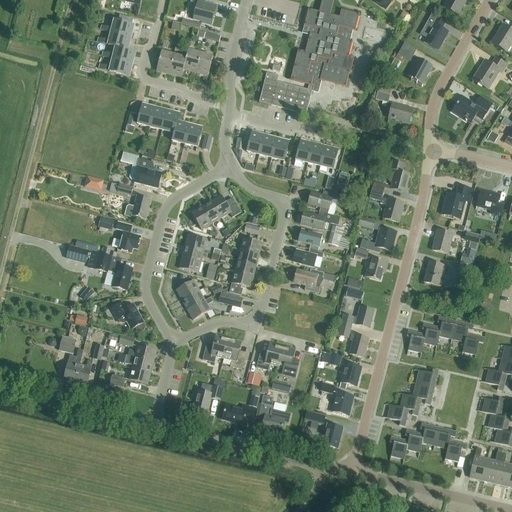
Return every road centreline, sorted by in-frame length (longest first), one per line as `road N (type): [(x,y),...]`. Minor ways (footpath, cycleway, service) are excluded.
road 1 (unclassified): [(351,470),(429,150)]
road 2 (track): [(0,276),(72,0)]
road 3 (unclassified): [(173,346),(211,325),(253,322),(262,304),(282,215),(277,200),(229,171)]
road 4 (unclassified): [(173,346),(146,296),(163,219),(172,201),(229,171)]
road 5 (unclassified): [(351,470),(157,426)]
road 6 (unclassified): [(231,115),(149,85),(143,64),(163,0)]
road 7 (unclassified): [(511,510),(351,470)]
road 8 (unclassified): [(429,150),(446,78),(490,0)]
road 9 (unclassified): [(157,426),(0,389)]
